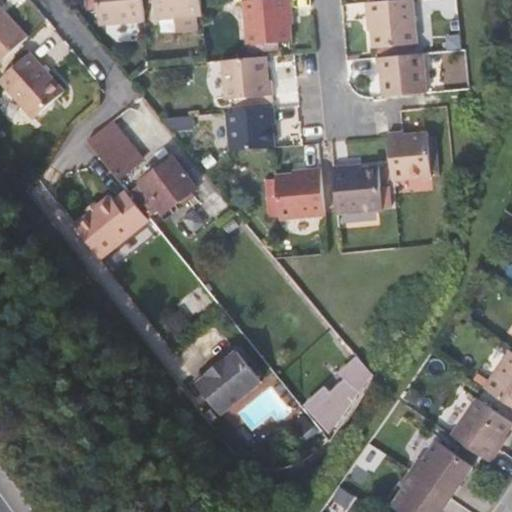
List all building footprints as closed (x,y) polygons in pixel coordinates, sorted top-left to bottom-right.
[(0,0),(0,59),(14,47),(29,33),(0,0)] [(89,0),(91,10),(100,10),(99,0),(89,0)] [(99,0),(100,10),(101,23),(147,19),(145,0),(99,0)] [(158,0),(160,18),(205,13),(204,6),(203,0),(158,0)] [(291,13),(295,13),(293,0),(262,0),(247,1),(251,48),(294,44),(291,13)] [(419,44),(415,0),(391,0),(368,2),(369,19),(374,19),(376,48),(419,44)] [(1,77),(34,116),(54,98),(65,88),(31,49),(22,58),(1,77)] [(384,75),(386,98),(426,95),(431,94),(427,55),(379,59),(381,75),(384,75)] [(269,82),(267,58),(226,61),(230,101),(275,97),(274,82),(269,82)] [(276,109),(230,113),(233,152),(276,147),(274,124),(277,124),(276,109)] [(192,125),(192,117),(173,118),(173,126),(192,125)] [(109,125),(89,141),(96,149),(102,157),(120,179),(144,160),(113,121),(109,125)] [(391,132),(391,137),(395,179),(436,176),(432,132),(407,134),(406,132),(391,132)] [(197,187),(174,158),(143,182),(156,198),(148,204),(156,215),(165,208),(167,210),(197,187)] [(351,166),(335,167),(339,214),(385,211),(381,167),(352,169),(351,166)] [(283,217),(283,220),(327,216),(322,168),(308,169),(308,174),(279,177),(279,180),(280,196),(272,196),(274,218),(283,217)] [(279,180),(271,181),(272,196),(280,196),(279,180)] [(111,193),(75,223),(102,256),(151,217),(128,189),(115,199),(111,193)] [(219,368),(216,365),(196,380),(223,415),(263,383),(238,352),(219,368)] [(324,386),(305,402),(313,412),(331,396),(344,412),(348,404),(347,401),(353,388),(359,380),(363,376),(354,367),(362,360),(359,355),(340,373),(346,380),(330,393),(324,386)] [(511,356),(486,394),(511,412),(511,356)] [(363,376),(370,369),(362,360),(354,367),(363,376)] [(371,370),(370,369),(363,376),(359,380),(353,388),(347,401),(348,404),(371,370)] [(331,427),(329,430),(333,435),(338,427),(342,415),(344,412),(331,396),(313,412),(323,423),(326,421),(331,427)] [(454,442),(493,469),(502,455),(499,454),(511,433),(511,425),(479,404),(454,442)] [(323,423),(329,430),(331,427),(326,421),(323,423)] [(413,478),(454,505),(476,473),(438,448),(425,467),(422,465),(413,478)] [(449,511),(454,505),(413,478),(404,491),(407,493),(394,511),(449,511)]
